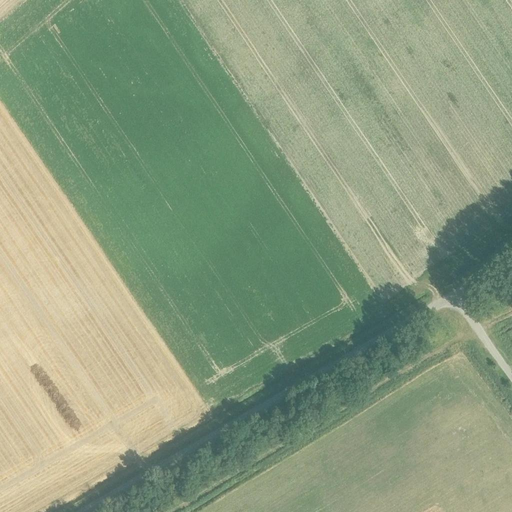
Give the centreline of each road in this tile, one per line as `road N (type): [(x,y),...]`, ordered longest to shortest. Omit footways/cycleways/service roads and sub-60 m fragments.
road 1 (unclassified): [(73,511),(448,295)]
road 2 (track): [(168,511),(472,328)]
